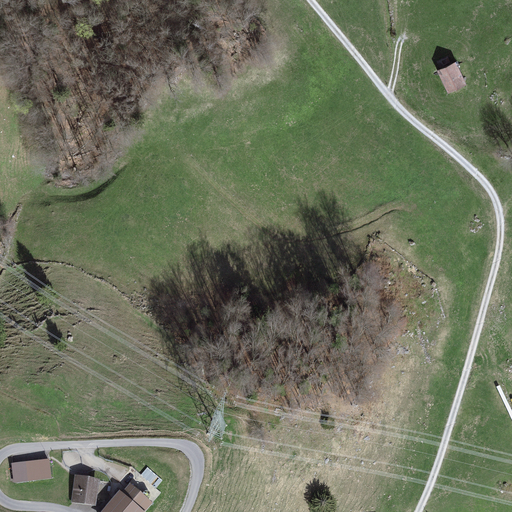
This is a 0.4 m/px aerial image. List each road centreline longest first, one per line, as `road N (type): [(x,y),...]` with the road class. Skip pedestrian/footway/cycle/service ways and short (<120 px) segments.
road 1 (track): [(418,511),(498,251),(497,204),(481,178),(403,111),(311,0)]
road 2 (track): [(471,353),(455,240),(443,220),(389,207),(349,229),(278,238),(188,157)]
